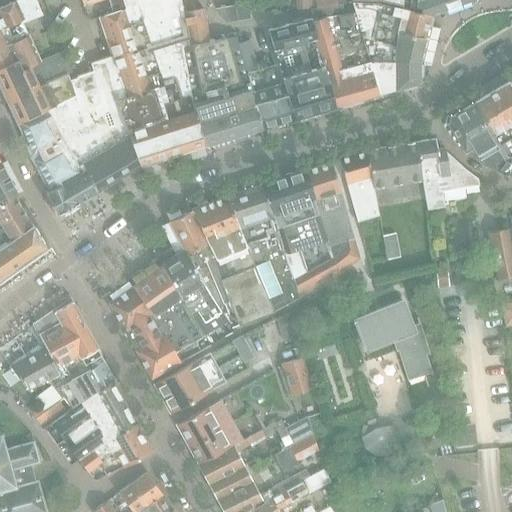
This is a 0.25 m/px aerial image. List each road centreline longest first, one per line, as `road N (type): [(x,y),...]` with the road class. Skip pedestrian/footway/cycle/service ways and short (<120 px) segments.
road 1 (secondary): [(511,52),(387,117),(189,177),(68,259)]
road 2 (residential): [(68,259),(169,448)]
road 3 (residential): [(0,120),(68,259)]
road 4 (residential): [(88,498),(0,392)]
